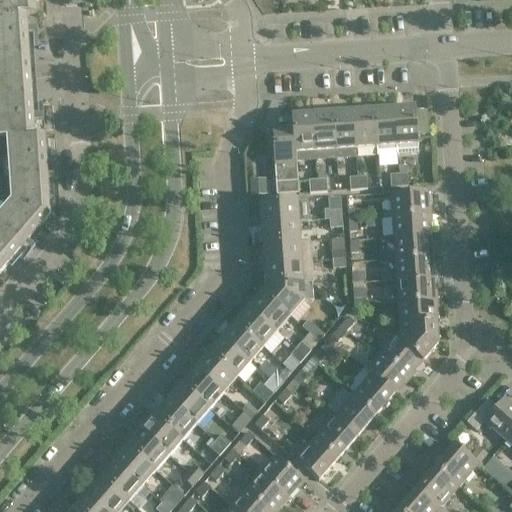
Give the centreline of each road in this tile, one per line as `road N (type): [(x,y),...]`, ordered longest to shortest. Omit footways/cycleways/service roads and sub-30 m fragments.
road 1 (residential): [(19,511),(231,269),(221,174),(247,116),(246,60)]
road 2 (tertiary): [(0,449),(162,258),(174,212),(168,80)]
road 3 (tertiary): [(127,83),(125,234),(113,261),(0,391)]
road 4 (residential): [(0,313),(84,213),(70,0)]
road 5 (residential): [(462,339),(444,47)]
road 6 (residential): [(331,511),(451,376),(462,339)]
road 7 (residential): [(246,60),(444,47)]
